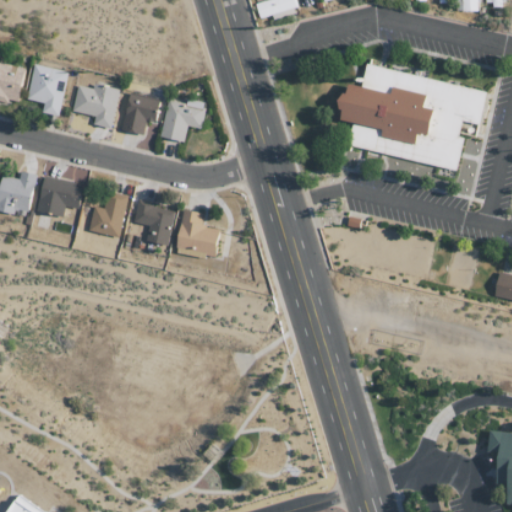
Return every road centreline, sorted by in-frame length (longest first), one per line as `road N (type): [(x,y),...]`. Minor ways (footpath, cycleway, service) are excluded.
road 1 (primary): [(367,487),(215,0)]
road 2 (residential): [(0,132),(186,176),(265,164)]
road 3 (track): [(511,351),(317,309)]
